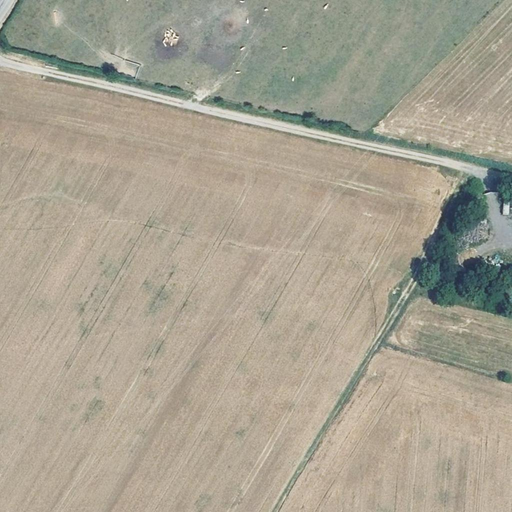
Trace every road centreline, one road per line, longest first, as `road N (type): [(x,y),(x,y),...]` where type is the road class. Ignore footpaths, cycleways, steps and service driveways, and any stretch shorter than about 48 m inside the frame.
road 1 (track): [(0,60),(511,176)]
road 2 (track): [(466,167),(422,266),(272,511)]
